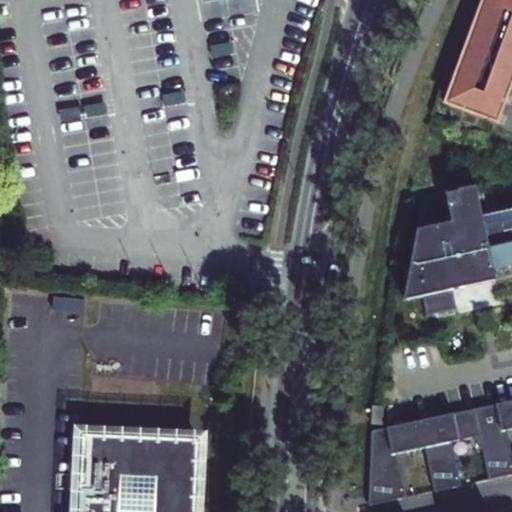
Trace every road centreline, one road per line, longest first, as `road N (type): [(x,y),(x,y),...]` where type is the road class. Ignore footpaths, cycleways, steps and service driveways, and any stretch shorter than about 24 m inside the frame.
road 1 (secondary): [(311,511),(319,340),(335,232),(391,0)]
road 2 (secondary): [(356,0),(296,249),(275,511)]
